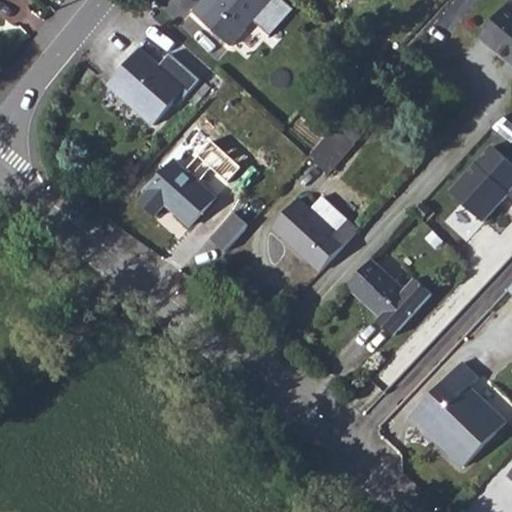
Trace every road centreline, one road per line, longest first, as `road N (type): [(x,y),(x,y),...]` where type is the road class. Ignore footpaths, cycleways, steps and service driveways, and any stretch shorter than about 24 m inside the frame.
road 1 (unclassified): [(0,175),(409,511)]
road 2 (unknown): [(252,380),(493,112),(488,80),(447,36)]
road 3 (unclassified): [(96,0),(0,132)]
